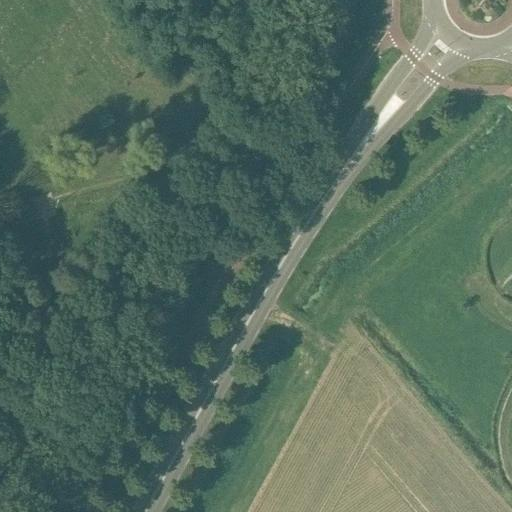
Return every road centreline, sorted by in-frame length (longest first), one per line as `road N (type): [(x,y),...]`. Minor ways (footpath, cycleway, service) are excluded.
road 1 (residential): [(413,511),(406,449),(353,371),(311,335),(254,311)]
road 2 (tertiary): [(146,511),(254,311)]
road 3 (tertiary): [(439,24),(358,132),(335,181)]
road 4 (tertiary): [(335,181),(465,46)]
road 5 (tertiary): [(254,311),(335,181)]
